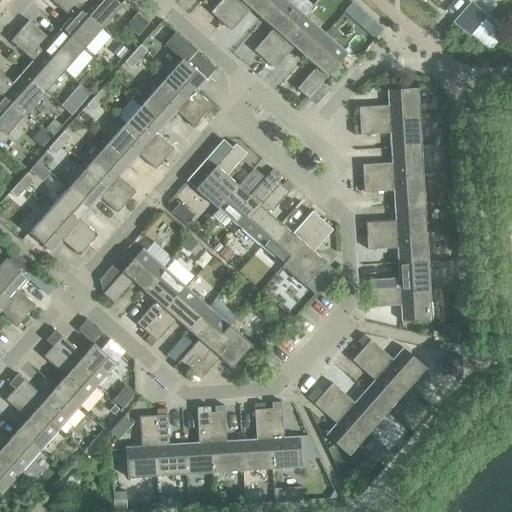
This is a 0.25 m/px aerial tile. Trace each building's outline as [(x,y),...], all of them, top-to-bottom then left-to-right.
[(49,0),(70,18),(60,29),(83,50),(102,28),(70,0),(49,0)] [(70,0),(102,28),(122,6),(115,0),(70,0)] [(221,0),(210,13),(220,22),(239,0),(221,0)] [(250,9),(261,19),(278,0),(239,0),(220,22),(231,31),(250,9)] [(253,51),(263,60),(303,15),(286,0),(278,0),(261,19),(272,29),(253,51)] [(456,19),(454,21),(470,36),(485,19),(487,17),(470,2),(456,19)] [(351,4),(344,12),(351,18),(359,10),(351,4)] [(137,13),(126,26),(138,36),(149,24),(137,13)] [(293,47),(304,57),(325,34),(303,15),(263,60),(274,69),(293,47)] [(485,19),(470,36),(489,51),(504,36),(485,19)] [(28,21),(19,31),(64,71),(83,50),(60,29),(50,40),(28,21)] [(375,24),(368,33),(375,39),(382,31),(375,24)] [(32,61),(22,72),(45,93),(64,71),(19,31),(10,42),(32,61)] [(325,34),(304,57),(315,67),(296,89),(307,99),(347,54),(325,34)] [(120,45),(112,53),(119,59),(126,50),(120,45)] [(140,45),(132,54),(139,60),(146,51),(140,45)] [(139,60),(132,54),(124,63),(131,69),(139,60)] [(182,59),(163,81),(202,117),(212,106),(195,91),(205,80),(182,59)] [(0,72),(0,91),(26,114),(45,93),(22,72),(12,83),(0,72)] [(163,81),(144,103),(167,123),(177,112),(193,127),(202,117),(163,81)] [(79,85),(70,96),(80,105),(89,95),(79,85)] [(101,88),(94,97),(100,103),(108,94),(101,88)] [(358,108),(359,121),(419,118),(417,88),(386,90),(387,106),(358,108)] [(26,114),(0,91),(0,130),(6,136),(26,114)] [(100,103),(94,97),(86,106),(92,112),(100,103)] [(144,103),(124,124),(164,159),(173,149),(157,134),(167,123),(144,103)] [(389,133),(390,148),(421,146),(419,118),(359,121),(359,125),(360,135),(389,133)] [(54,120),(45,130),(51,135),(60,126),(54,120)] [(124,124),(105,146),(129,166),(139,155),(155,170),(164,159),(124,124)] [(63,131),(55,140),(62,146),(70,137),(63,131)] [(43,132),(34,142),(41,147),(49,137),(43,132)] [(62,146),(55,140),(47,149),(54,155),(62,146)] [(195,189),(217,209),(238,185),(227,175),(246,153),(235,144),(195,189)] [(105,146),(86,167),(126,203),(135,192),(119,178),(129,166),(105,146)] [(362,165),(362,179),(423,175),(421,146),(390,148),(391,163),(362,165)] [(37,162),(29,171),(42,182),(49,173),(37,162)] [(450,164),(440,164),(441,173),(450,173),(450,164)] [(86,167),(67,189),(90,210),(100,198),(117,213),(126,203),(86,167)] [(217,209),(239,228),(279,183),(275,179),(279,175),(272,169),(249,195),(238,185),(217,209)] [(25,174),(17,183),(24,189),(32,180),(25,174)] [(392,191),(393,206),(424,204),(423,175),(362,179),(363,193),(392,191)] [(239,228),(260,247),(281,224),(270,214),(293,188),(286,181),(282,185),(279,183),(239,228)] [(24,189),(17,183),(9,192),(16,198),(24,189)] [(67,189),(48,211),(88,246),(97,235),(80,221),(90,210),(67,189)] [(365,223),(366,236),(426,233),(424,204),(393,206),(394,221),(365,223)] [(88,246),(48,211),(29,233),(52,253),(62,242),(79,256),(88,246)] [(260,247),(282,266),(322,221),(312,212),(292,234),(281,224),(260,247)] [(322,221),(282,266),(315,295),(325,285),(313,275),(325,262),(313,252),(332,230),(322,221)] [(396,248),(397,263),(428,261),(426,233),(366,236),(367,250),(396,248)] [(191,238),(184,247),(194,256),(201,247),(191,238)] [(213,249),(217,253),(222,247),(218,243),(213,249)] [(225,246),(218,254),(226,261),(233,252),(225,246)] [(133,282),(144,292),(164,268),(142,249),(102,294),(113,304),(133,282)] [(213,258),(207,265),(214,271),(220,264),(213,258)] [(6,259),(0,265),(0,292),(26,316),(35,305),(19,291),(29,279),(6,259)] [(369,280),(370,294),(430,290),(428,261),(397,263),(398,278),(369,280)] [(136,323),(146,333),(186,287),(164,268),(144,292),(155,302),(136,323)] [(228,270),(223,276),(229,281),(234,275),(228,270)] [(176,320),(187,330),(208,306),(186,287),(146,333),(149,335),(156,341),(156,342),(176,320)] [(430,290),(370,294),(370,308),(400,306),(401,321),(432,319),(430,290)] [(0,292),(0,311),(0,312),(17,326),(26,316),(0,292)] [(179,362),(189,371),(229,325),(208,306),(187,330),(198,340),(179,362)] [(229,325),(189,371),(199,380),(219,358),(231,368),(251,345),(229,325)] [(55,330),(46,341),(52,346),(61,336),(55,330)] [(364,334),(357,342),(363,347),(370,340),(364,334)] [(149,335),(144,340),(151,347),(156,341),(149,335)] [(61,336),(52,346),(97,386),(117,364),(93,344),(83,355),(61,336)] [(363,347),(361,350),(406,390),(425,368),(402,348),(392,359),(370,340),(363,347)] [(65,376),(55,387),(78,408),(97,386),(52,346),(43,357),(65,376)] [(373,380),(364,391),(387,412),(406,390),(361,350),(352,361),(373,380)] [(461,357),(440,357),(441,375),(462,374),(461,357)] [(8,384),(14,390),(59,430),(78,408),(55,387),(45,399),(23,379),(20,383),(14,377),(8,384)] [(332,383),(323,394),(368,434),(387,412),(364,391),(354,402),(332,383)] [(27,419),(17,431),(40,451),(59,430),(14,390),(5,400),(27,419)] [(368,434),(323,394),(313,404),(335,423),(325,435),(348,456),(368,434)] [(198,443),(183,444),(185,475),(214,473),(210,413),(210,406),(196,407),(198,443)] [(272,409),(268,409),(271,470),(301,468),(300,460),(318,459),(307,436),(283,438),(281,408),(272,409)] [(256,439),(241,440),(243,471),(271,470),(268,409),(264,409),(254,410),(256,439)] [(224,412),(210,413),(214,473),(243,471),(241,440),(226,441),(224,412)] [(166,415),(153,416),(156,476),(185,475),(183,444),(168,445),(166,415)] [(156,476),(153,416),(139,417),(141,446),(125,447),(127,478),(156,476)] [(0,435),(0,454),(21,473),(40,451),(17,431),(7,442),(0,435)] [(21,473),(0,454),(0,493),(1,495),(21,473)] [(284,489),(274,489),(275,502),(284,501),(284,489)] [(126,492),(113,492),(114,510),(126,509),(126,492)] [(170,495),(158,496),(159,509),(171,508),(170,495)]
